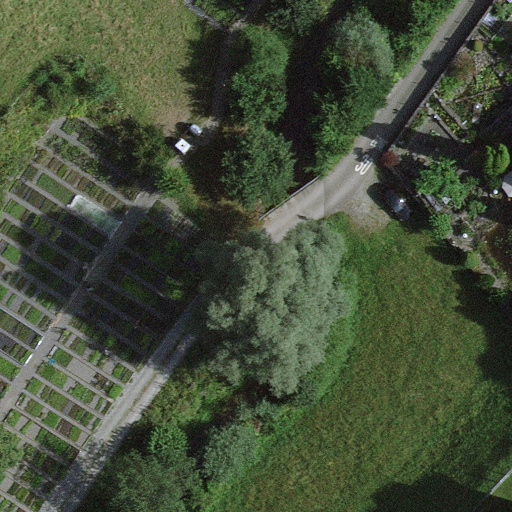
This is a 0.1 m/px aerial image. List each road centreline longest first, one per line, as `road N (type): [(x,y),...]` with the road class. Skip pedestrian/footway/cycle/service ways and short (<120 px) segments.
road 1 (track): [(323,195),(218,271),(58,511)]
road 2 (residential): [(472,0),(351,170),(323,195)]
